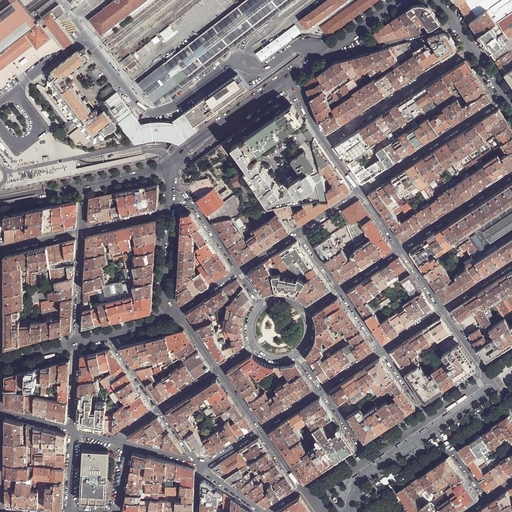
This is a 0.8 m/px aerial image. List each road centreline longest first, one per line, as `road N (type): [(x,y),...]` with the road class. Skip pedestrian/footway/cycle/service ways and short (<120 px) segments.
road 1 (residential): [(312,496),(490,377)]
road 2 (residential): [(468,49),(326,142)]
road 3 (residential): [(360,190),(502,98)]
road 4 (residential): [(320,55),(450,23)]
road 5 (residential): [(511,174),(401,247)]
